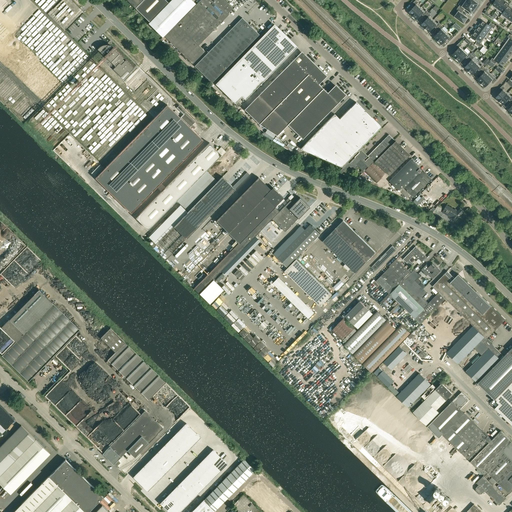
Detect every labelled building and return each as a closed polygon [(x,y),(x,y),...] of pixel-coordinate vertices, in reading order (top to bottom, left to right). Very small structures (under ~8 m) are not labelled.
[(150,21),(168,3),(165,0),(143,0),(136,8),(150,21)] [(192,0),(170,0),(168,3),(150,21),(148,23),(162,37),(195,3),(192,0)] [(200,0),(177,24),(198,45),(228,14),(227,13),(232,8),(224,0),(200,0)] [(421,8),(417,4),(418,3),(416,0),(412,4),(414,7),(409,12),(413,16),(421,8)] [(504,0),(503,0),(495,0),(491,6),(497,10),(504,0)] [(504,0),(497,10),(502,13),(502,14),(508,6),(509,4),(504,0)] [(458,7),(463,11),(465,8),(471,13),(474,8),(465,1),(462,5),(460,4),(458,7)] [(511,8),(508,6),(502,14),(502,13),(501,15),(506,19),(511,11),(511,8)] [(463,11),(458,7),(456,10),(458,11),(454,16),(456,17),(456,18),(458,19),(464,23),(467,18),(461,13),(463,11)] [(424,17),(428,12),(426,10),(425,11),(421,8),(413,16),(417,20),(422,15),(424,17)] [(424,17),(426,19),(421,24),(425,28),(433,20),(430,16),(431,15),(428,12),(424,17)] [(195,66),(212,83),(259,34),(242,17),(195,66)] [(437,29),(441,25),(438,22),(437,24),(433,20),(425,28),(429,32),(434,27),(437,29)] [(488,33),(492,28),(494,29),(496,26),(491,22),(489,25),(483,20),(479,26),(488,33)] [(198,45),(177,24),(176,23),(164,36),(192,64),(205,51),(198,45)] [(438,41),(446,32),(442,29),(444,27),(441,25),(437,29),(439,31),(434,37),(438,41)] [(288,47),(292,43),(278,29),(274,33),(270,29),(272,26),(215,84),(235,103),(242,96),(245,100),(295,49),(294,48),(292,50),(288,47)] [(475,31),(484,38),(488,33),(479,26),(475,31)] [(481,43),(484,38),(475,31),(471,37),(477,41),(475,44),(480,47),(482,44),(481,43)] [(438,41),(442,45),(447,39),(449,41),(454,37),(451,35),(450,36),(446,32),(438,41)] [(97,49),(98,50),(103,55),(106,51),(108,53),(104,56),(114,66),(115,66),(115,65),(116,66),(113,69),(121,77),(127,71),(129,73),(134,68),(126,60),(124,61),(123,60),(124,58),(113,48),(110,51),(108,50),(111,46),(110,45),(109,45),(108,45),(109,44),(108,43),(106,45),(105,45),(104,45),(103,45),(102,45),(101,46),(100,46),(100,47),(99,47),(98,48),(98,49),(97,49)] [(455,47),(457,49),(452,55),(456,59),(464,50),(461,46),(462,45),(459,43),(455,47)] [(511,55),(511,53),(511,47),(505,43),(501,48),(511,55)] [(497,54),(507,61),(511,55),(501,48),(497,54)] [(467,59),(472,55),(470,54),(469,53),(468,54),(464,50),(456,59),(460,63),(465,57),(467,59)] [(492,58),(490,61),(495,64),(497,62),(503,66),(507,61),(497,54),(494,59),(492,58)] [(467,59),(470,62),(465,67),(469,71),(477,62),(473,59),(474,57),(472,55),(467,59)] [(259,124),(273,110),(312,70),(310,68),(314,64),(306,57),(299,64),(294,60),(295,59),(294,58),(244,109),(259,124)] [(480,72),(484,67),(482,65),(481,66),(477,62),(469,71),(473,75),(478,70),(480,72)] [(481,83),(489,75),(486,71),(487,70),(484,67),(480,72),(482,74),(477,79),(481,83)] [(312,70),(273,110),(259,124),(277,135),(287,124),(323,88),(318,83),(325,76),(318,68),(314,72),(312,70)] [(481,83),(485,87),(490,82),(493,84),(497,80),(494,77),(493,78),(489,75),(481,83)] [(503,85),(498,90),(501,92),(495,97),(499,101),(508,93),(504,89),(505,88),(503,85)] [(323,88),(287,124),(302,139),(342,99),(341,98),(341,99),(339,97),(343,93),(335,86),(328,93),(323,88)] [(511,102),(511,100),(511,95),(511,96),(508,93),(499,101),(503,105),(509,100),(511,102)] [(381,127),(372,118),(356,102),(350,108),(339,119),(334,114),(300,149),(341,167),(375,132),(381,127)] [(132,211),(199,144),(203,140),(167,105),(165,107),(163,109),(97,176),(96,178),(131,213),(132,211)] [(183,114),(185,112),(179,105),(176,107),(183,114)] [(363,163),(367,166),(368,167),(394,140),(388,135),(368,156),(369,157),(364,162),(363,163)] [(374,161),(386,174),(388,176),(409,155),(395,141),(374,161)] [(221,155),(209,143),(136,218),(148,230),(221,155)] [(363,170),(367,166),(363,163),(364,162),(363,160),(366,157),(360,151),(354,157),(355,158),(349,164),(352,167),(356,163),(363,170)] [(398,190),(401,186),(419,168),(410,159),(389,181),(398,190)] [(377,183),(386,174),(374,161),(365,172),(377,183)] [(430,178),(419,168),(401,186),(412,196),(430,178)] [(188,212),(187,213),(200,225),(235,189),(222,177),(188,212)] [(272,219),(279,211),(275,207),(283,198),(273,187),(271,189),(258,177),(216,220),(239,243),(194,288),(199,293),(200,292),(205,287),(213,279),(272,219)] [(413,202),(417,206),(424,198),(422,196),(421,198),(417,202),(415,200),(413,202)] [(288,202),(272,219),(285,232),(298,218),(297,217),(302,212),(308,207),(299,198),(294,203),(290,200),(288,202)] [(449,215),(452,217),(455,220),(463,212),(460,208),(457,212),(448,207),(446,205),(443,211),(449,215)] [(340,224),(323,241),(338,256),(336,258),(340,261),(342,260),(346,264),(343,266),(348,271),(351,268),(355,273),(373,255),(376,252),(344,221),(343,220),(340,224)] [(268,223),(261,231),(270,241),(278,233),(268,223)] [(287,267),(317,237),(320,234),(310,224),(306,229),(277,258),(287,267)] [(381,265),(396,250),(393,246),(377,262),(381,265)] [(426,257),(423,254),(416,246),(403,259),(410,266),(413,263),(409,260),(414,255),(418,259),(419,259),(421,262),(426,257)] [(296,259),(285,271),(320,306),(332,295),(296,259)] [(396,259),(390,266),(390,267),(376,281),(390,294),(399,284),(409,275),(411,273),(396,259)] [(381,265),(377,262),(372,267),(376,271),(381,265)] [(425,271),(428,274),(433,279),(441,271),(433,263),(430,266),(427,264),(421,270),(424,273),(425,271)] [(424,289),(415,281),(420,275),(414,270),(411,273),(409,275),(411,277),(403,286),(412,295),(418,301),(422,297),(427,292),(424,289)] [(458,274),(456,277),(454,278),(447,271),(433,286),(445,298),(473,326),(486,339),(500,325),(505,320),(458,274)] [(412,295),(403,286),(411,277),(409,275),(399,284),(390,294),(402,306),(412,295)] [(279,277),(273,283),(309,318),(314,312),(279,277)] [(224,289),(214,279),(200,293),(210,303),(224,289)] [(9,320),(24,334),(28,330),(54,355),(79,330),(52,303),(39,290),(9,320)] [(428,303),(422,297),(418,301),(412,295),(402,306),(415,319),(419,315),(424,320),(436,307),(430,301),(428,303)] [(372,313),(360,301),(345,316),(358,329),(372,313)] [(378,308),(344,343),(354,352),(387,317),(378,308)] [(344,317),(338,324),(351,336),(357,330),(344,317)] [(388,318),(354,352),(364,361),(397,327),(388,318)] [(24,334),(9,320),(2,327),(16,341),(13,343),(14,344),(24,334)] [(403,322),(364,362),(374,371),(403,341),(413,331),(403,322)] [(351,336),(338,324),(332,330),(345,342),(351,336)] [(488,341),(486,339),(473,326),(447,352),(450,355),(458,363),(481,340),(485,344),(488,341)] [(101,338),(115,352),(125,342),(111,328),(101,338)] [(54,355),(28,330),(24,334),(14,344),(3,356),(28,381),(54,355)] [(478,382),(501,358),(504,356),(488,341),(485,344),(489,348),(466,371),(478,382)] [(166,382),(125,342),(115,352),(108,360),(149,400),(166,382)] [(499,350),(504,355),(508,351),(503,346),(499,350)] [(406,354),(399,347),(383,362),(391,370),(406,354)] [(496,399),(501,394),(511,382),(511,347),(478,383),(495,399),(496,399)] [(388,387),(391,384),(394,381),(383,370),(380,368),(379,367),(373,373),(377,376),(388,387)] [(408,408),(431,384),(419,373),(396,397),(408,408)] [(511,382),(501,394),(511,404),(511,382)] [(437,410),(453,394),(445,386),(442,383),(413,413),(426,426),(436,416),(439,413),(437,410)] [(470,462),(492,440),(461,409),(470,400),(461,392),(456,398),(438,415),(427,427),(439,438),(442,434),(470,462)] [(511,404),(501,394),(496,399),(497,400),(496,401),(497,402),(498,402),(499,404),(495,408),(495,407),(495,408),(511,424),(511,404)] [(102,454),(113,464),(127,450),(134,457),(163,428),(145,411),(102,454)] [(186,423),(133,477),(148,491),(201,437),(186,423)] [(0,483),(11,494),(50,454),(36,440),(21,425),(0,447),(0,483)] [(484,476),(488,480),(490,478),(489,477),(491,475),(492,477),(488,481),(493,485),(497,481),(504,488),(508,492),(509,494),(511,490),(511,441),(501,431),(492,440),(470,462),(484,476)] [(213,449),(160,503),(168,511),(179,511),(227,464),(213,449)] [(88,511),(104,497),(95,488),(66,459),(14,511),(88,511)] [(245,460),(244,459),(201,503),(201,502),(190,511),(213,511),(255,469),(245,460)] [(485,491),(499,505),(506,498),(493,485),(488,481),(488,480),(484,476),(483,476),(477,483),(478,484),(476,487),(476,488),(476,490),(479,493),(481,493),(482,492),(482,493),(485,491)]
